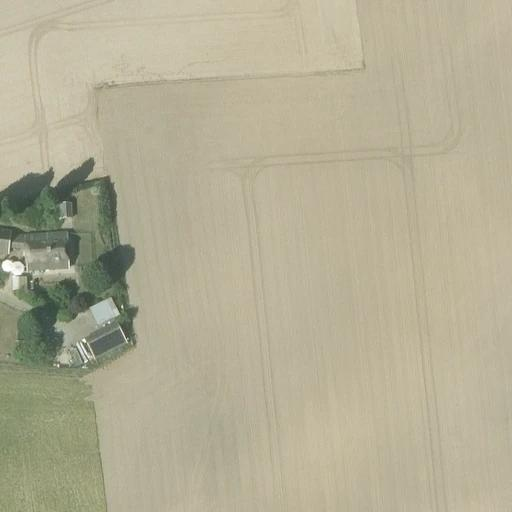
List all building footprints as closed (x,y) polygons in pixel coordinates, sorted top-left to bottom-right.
[(59,221),(71,221),(71,205),(59,206),(59,221)] [(24,239),(10,237),(10,234),(0,233),(0,255),(8,256),(8,252),(24,253),(25,272),(66,270),(65,236),(45,237),(23,238),(24,239)] [(26,280),(12,280),(12,293),(26,292),(26,280)] [(97,329),(119,318),(110,300),(88,311),(97,329)] [(94,362),(126,346),(115,324),(83,340),(94,362)] [(35,353),(36,345),(24,343),(23,352),(35,353)]
